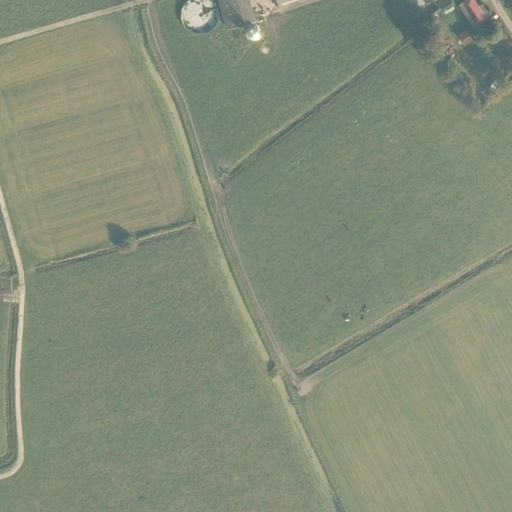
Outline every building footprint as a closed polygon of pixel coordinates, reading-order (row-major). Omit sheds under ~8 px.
[(250,0),(217,0),(227,28),(257,19),(250,0)] [(313,0),(275,0),(279,11),(313,0)] [(482,3),(479,5),(475,0),(465,0),(458,5),(472,26),(490,15),(482,3)] [(211,24),(208,9),(205,9),(204,3),(195,5),(198,20),(192,21),(193,28),(211,24)] [(469,27),(457,33),(464,44),(475,38),(469,27)] [(497,89),(503,77),(497,75),(492,87),(497,89)]
